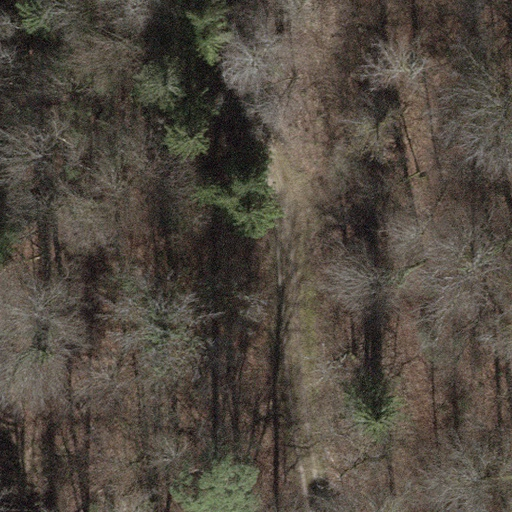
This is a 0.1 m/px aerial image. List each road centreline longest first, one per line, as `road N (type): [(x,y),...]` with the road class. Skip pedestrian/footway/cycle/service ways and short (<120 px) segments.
road 1 (track): [(286,206),(334,323),(446,511)]
road 2 (track): [(245,0),(286,206)]
